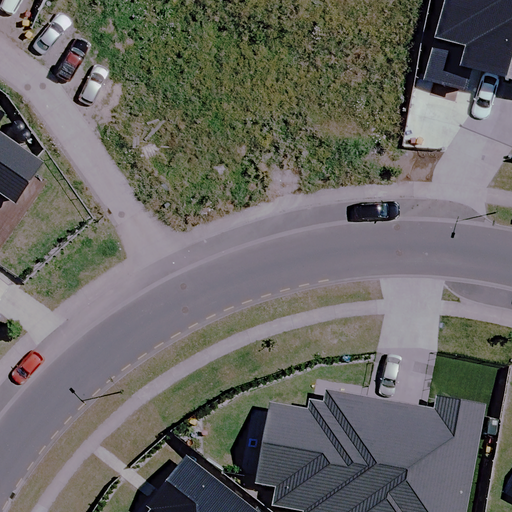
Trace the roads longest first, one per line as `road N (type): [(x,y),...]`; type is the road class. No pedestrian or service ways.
road 1 (residential): [(511,256),(347,243),(248,268),(121,335),(55,391),(0,465)]
road 2 (unknown): [(145,258),(0,59)]
